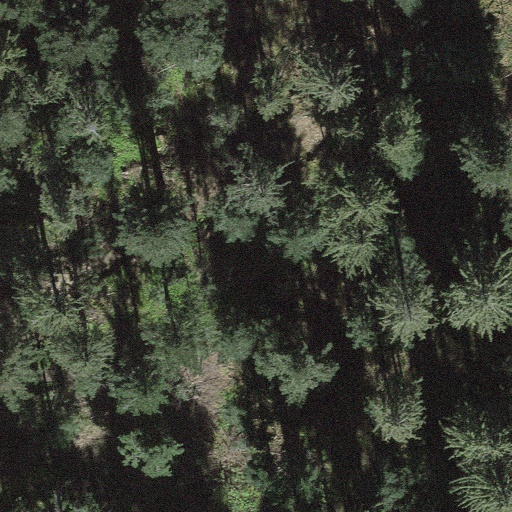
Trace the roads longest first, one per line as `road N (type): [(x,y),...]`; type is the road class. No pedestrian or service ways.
road 1 (track): [(0,369),(34,317),(77,275),(371,81)]
road 2 (track): [(204,511),(105,455),(0,426)]
